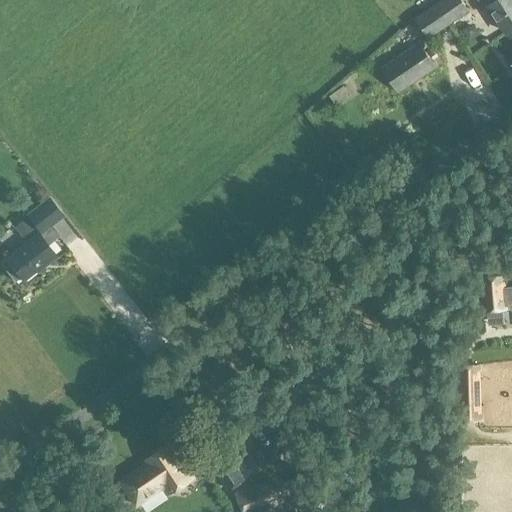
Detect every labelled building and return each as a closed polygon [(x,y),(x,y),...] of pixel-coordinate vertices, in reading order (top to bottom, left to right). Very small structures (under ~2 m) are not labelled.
[(462,0),(441,0),(436,4),(450,26),(470,11),(462,0)] [(511,0),(478,0),(483,6),(486,4),(507,32),(511,28),(511,0)] [(450,26),(436,4),(416,18),(430,39),(450,26)] [(436,65),(420,42),(383,67),(398,90),(436,65)] [(49,200),(28,217),(42,234),(62,218),(49,200)] [(20,275),(23,278),(54,253),(38,233),(1,262),(14,279),(20,275)] [(511,286),(510,287),(509,274),(479,277),(482,311),(507,309),(507,307),(511,306),(511,286)] [(479,381),(479,364),(457,365),(458,382),(479,381)] [(483,426),(478,511),(487,511),(511,511),(511,448),(508,448),(508,439),(504,439),(504,427),(483,426)] [(145,461),(147,463),(119,482),(136,506),(164,488),(168,494),(195,476),(172,442),(145,461)] [(213,463),(232,491),(250,479),(231,451),(213,463)] [(245,511),(260,511),(292,499),(282,475),(238,493),(245,511)]
